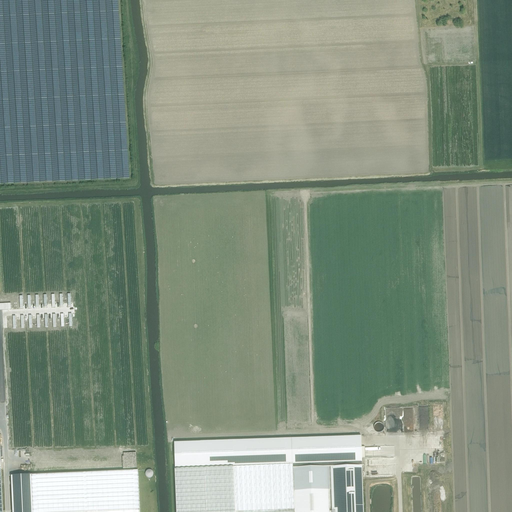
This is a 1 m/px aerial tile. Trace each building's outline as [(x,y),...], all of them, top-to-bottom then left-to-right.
[(292,464),(292,468),(362,466),(362,457),(365,457),(365,447),(361,447),(361,436),(174,442),(175,468),(233,466),(234,466),(292,464)] [(294,511),(293,491),(292,468),(292,464),(234,466),(235,511),(294,511)] [(235,511),(233,466),(175,468),(174,468),(176,511),(235,511)] [(363,511),(362,466),(292,468),(294,511),(363,511)] [(32,475),(11,476),(12,511),(139,511),(138,471),(85,473),(32,475)]
